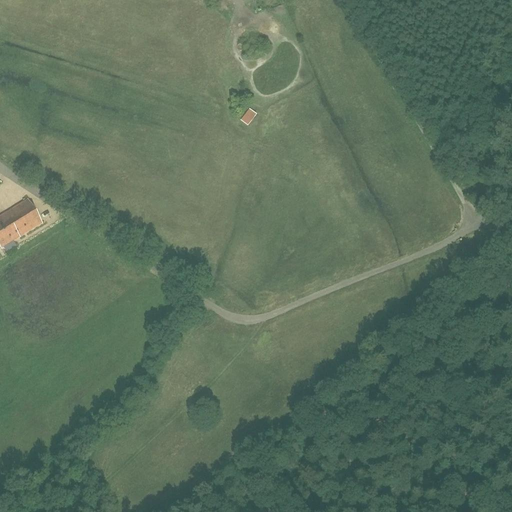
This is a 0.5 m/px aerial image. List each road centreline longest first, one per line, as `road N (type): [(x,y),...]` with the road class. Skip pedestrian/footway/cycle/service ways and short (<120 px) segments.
road 1 (track): [(263,319),(229,317),(0,166)]
road 2 (track): [(263,319),(220,374),(102,485),(45,511)]
road 3 (track): [(343,0),(473,216)]
road 4 (track): [(473,216),(451,242),(263,319)]
